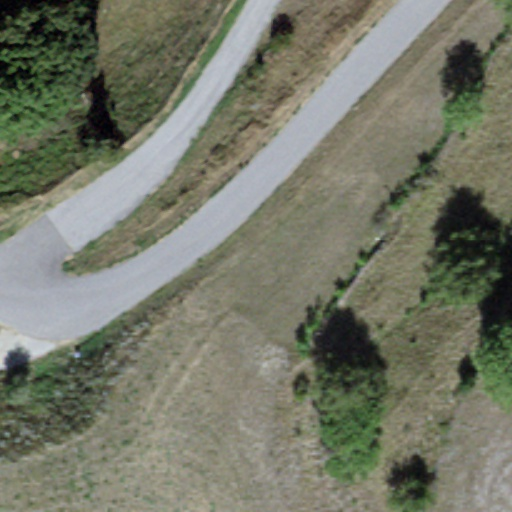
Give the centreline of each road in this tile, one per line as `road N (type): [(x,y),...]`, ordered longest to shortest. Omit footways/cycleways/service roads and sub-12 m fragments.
road 1 (unclassified): [(38,292),(94,301),(315,197),(485,0)]
road 2 (unclassified): [(38,292),(151,191),(264,46),(287,0)]
